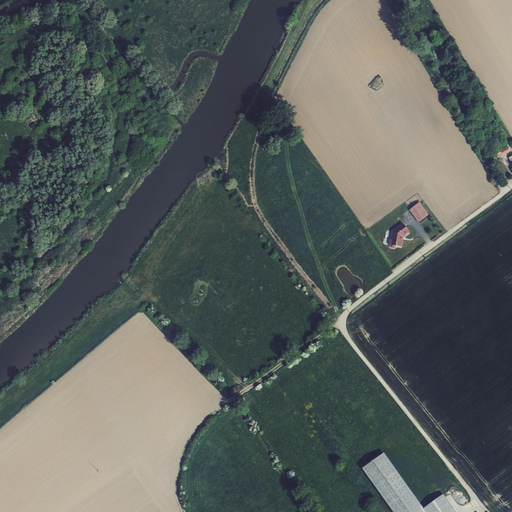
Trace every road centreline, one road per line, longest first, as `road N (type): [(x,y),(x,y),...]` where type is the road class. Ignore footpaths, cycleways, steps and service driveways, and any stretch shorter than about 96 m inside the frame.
road 1 (unclassified): [(511,187),(354,304),(341,323),(487,511)]
road 2 (track): [(185,511),(180,468),(202,424),(341,323)]
road 3 (track): [(229,169),(252,213),(341,323)]
